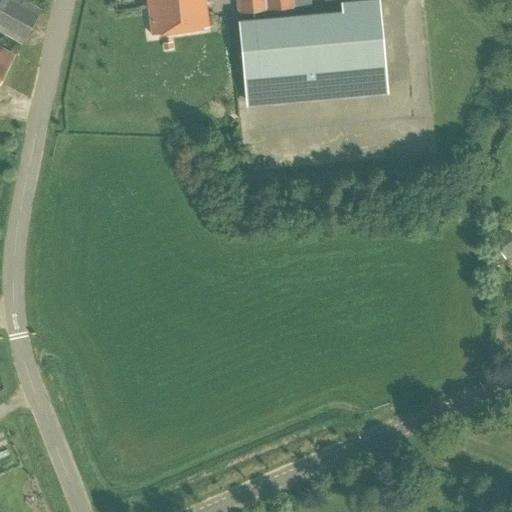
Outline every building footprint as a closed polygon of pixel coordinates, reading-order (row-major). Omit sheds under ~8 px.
[(0,0),(0,32),(21,45),(41,9),(24,0),(0,0)] [(146,0),(152,35),(208,27),(204,0),(146,0)] [(237,0),(239,13),(309,4),(308,0),(237,0)] [(343,11),(239,21),(247,102),(386,89),(378,3),(342,6),(343,11)] [(0,82),(15,56),(0,47),(0,82)] [(504,259),(511,253),(511,232),(509,228),(491,241),(504,259)]
